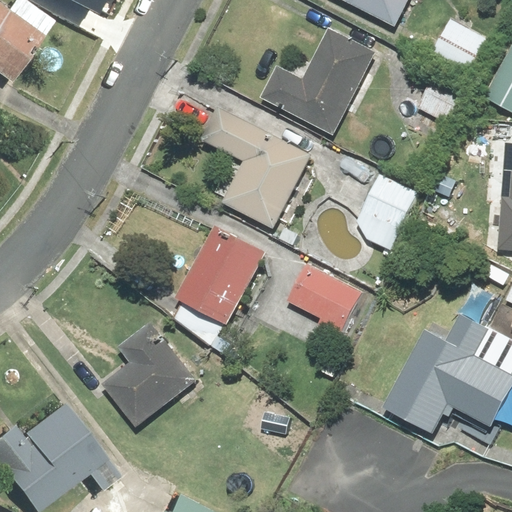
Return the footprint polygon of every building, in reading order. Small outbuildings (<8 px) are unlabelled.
[(8,0),(0,11),(0,77),(7,83),(50,24),(16,0),(8,0)] [(75,0),(102,12),(107,0),(75,0)] [(340,0),(398,30),(413,0),(340,0)] [(454,20),(435,53),(474,75),(492,42),(454,20)] [(336,139),(378,58),(330,33),(305,81),(283,70),(266,102),(336,139)] [(511,51),(487,100),(511,112),(511,51)] [(430,85),(418,110),(452,127),(464,102),(430,85)] [(277,233),(316,155),(227,109),(207,148),(247,169),(227,208),(277,233)] [(511,128),(470,125),(447,168),(484,189),(457,237),(499,260),(511,236),(511,128)] [(394,254),(420,194),(381,177),(355,237),(394,254)] [(455,239),(475,198),(446,184),(425,224),(455,239)] [(179,300),(187,305),(176,325),(214,347),(226,326),(230,329),(269,259),(218,231),(179,300)] [(365,296),(310,267),(291,302),(322,319),(318,325),(343,338),(365,296)] [(462,318),(448,344),(428,334),(387,414),(437,440),(451,411),(496,433),(511,400),(511,376),(479,361),(493,334),(462,318)] [(131,368),(103,390),(136,433),(200,384),(153,321),(116,349),(131,368)] [(315,428),(245,372),(225,397),(252,418),(242,429),(286,464),(315,428)] [(117,480),(58,404),(18,436),(8,424),(0,430),(0,476),(27,511),(35,511),(82,475),(98,495),(117,480)] [(209,511),(173,493),(163,511),(209,511)]
